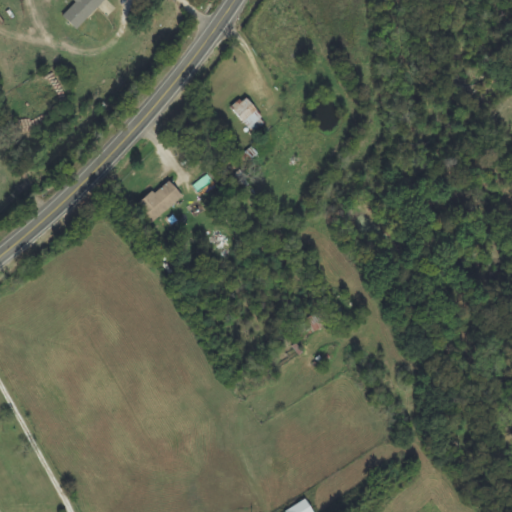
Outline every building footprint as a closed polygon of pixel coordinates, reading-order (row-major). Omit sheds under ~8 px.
[(104,0),(77,0),(74,3),(74,4),(61,18),(76,31),(104,0)] [(252,136),(266,126),(245,98),(231,108),(252,136)] [(151,226),(182,197),(167,181),(136,209),(151,226)] [(292,327),(298,341),(330,325),(323,312),(292,327)] [(285,511),(312,511),(307,501),(285,511)]
